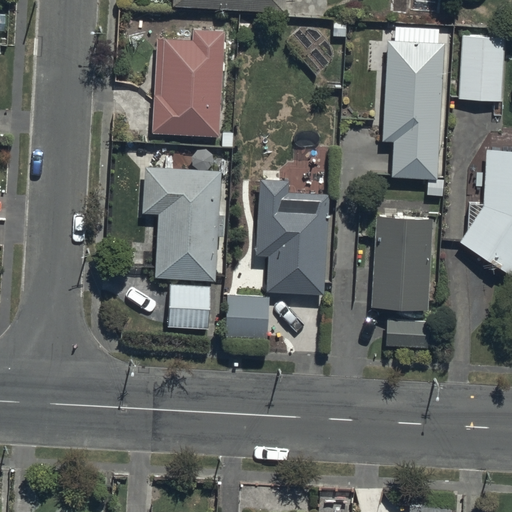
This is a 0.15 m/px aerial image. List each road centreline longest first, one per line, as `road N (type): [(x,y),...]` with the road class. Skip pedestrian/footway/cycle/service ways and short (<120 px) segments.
road 1 (tertiary): [(511,429),(46,403)]
road 2 (residential): [(46,403),(69,0)]
